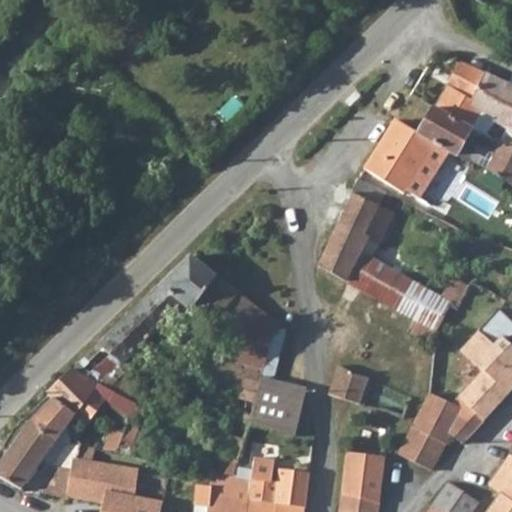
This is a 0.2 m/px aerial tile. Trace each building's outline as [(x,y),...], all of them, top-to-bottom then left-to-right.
[(511,83),(484,74),(460,63),(434,107),(472,129),(480,113),(493,120),(492,123),(501,128),(511,132),(511,83)] [(420,131),(449,148),(459,154),(472,129),(434,107),(420,131)] [(419,195),(449,148),(420,131),(396,118),(365,165),(405,190),(407,187),(419,195)] [(511,150),(511,132),(501,128),(492,140),(511,150)] [(511,186),(511,150),(492,140),(486,150),(479,146),(470,160),(511,186)] [(319,265),(348,281),(361,250),(359,249),(366,233),(379,239),(391,211),(379,206),(385,193),(358,180),(319,265)] [(435,330),(448,314),(453,305),(454,303),(445,298),(361,250),(348,281),(435,330)] [(210,476),(235,477),(243,455),(253,421),(260,390),(275,327),(277,321),(191,255),(73,369),(101,385),(107,388),(112,390),(137,404),(148,390),(136,380),(129,374),(187,315),(181,307),(184,303),(193,313),(233,335),(224,358),(208,353),(197,373),(238,395),(210,476)] [(461,303),(465,296),(471,287),(455,279),(445,298),(454,303),(453,305),(459,308),(461,303)] [(487,288),(473,282),(471,287),(465,296),(479,303),(487,288)] [(461,303),(459,308),(453,305),(448,314),(466,323),(475,311),(461,303)] [(192,322),(187,315),(129,374),(136,380),(192,322)] [(373,326),(340,364),(368,380),(375,372),(400,349),(373,326)] [(304,402),(305,403),(309,387),(277,380),(289,330),(275,327),(260,390),(291,395),(293,385),(307,388),(304,402)] [(490,375),(511,393),(511,344),(503,336),(495,344),(480,331),(462,350),(484,371),(490,375)] [(340,364),(331,391),(362,404),(368,380),(340,364)] [(98,389),(101,385),(73,369),(46,396),(52,401),(27,425),(59,441),(84,409),(98,389)] [(511,393),(490,375),(484,371),(453,403),(453,405),(464,410),(484,422),(487,419),(511,393)] [(98,389),(84,409),(94,417),(107,398),(112,390),(107,388),(101,385),(98,389)] [(260,390),(253,421),(294,434),(302,402),(304,402),(307,388),(293,385),(291,395),(260,390)] [(114,407),(132,417),(137,404),(112,390),(107,398),(116,403),(114,407)] [(453,403),(428,391),(401,451),(432,472),(452,436),(464,410),(453,405),(453,403)] [(464,443),(484,422),(464,410),(452,436),(464,443)] [(353,412),(347,448),(385,462),(390,425),(353,412)] [(0,477),(23,491),(52,450),(59,441),(27,425),(0,465),(0,477)] [(108,451),(138,457),(142,436),(113,430),(108,451)] [(67,441),(50,464),(76,472),(83,445),(67,441)] [(95,461),(98,449),(83,445),(76,472),(69,497),(101,504),(99,511),(161,511),(164,502),(137,496),(142,471),(95,461)] [(343,492),(378,505),(385,462),(347,448),(343,492)] [(502,492),(511,477),(511,452),(491,485),(502,492)] [(250,511),(306,511),(310,474),(281,469),(280,482),(274,481),(277,457),(254,455),(251,479),(254,479),(250,511)] [(44,494),(68,501),(69,497),(76,472),(50,464),(44,494)] [(179,479),(181,470),(172,468),(170,477),(179,479)] [(250,511),(254,479),(251,479),(235,477),(210,476),(210,486),(196,486),(197,506),(196,511),(250,511)] [(511,477),(502,492),(511,499),(511,477)] [(473,511),(480,502),(449,484),(432,508),(438,511),(473,511)] [(341,511),(377,511),(378,505),(343,492),(341,511)] [(488,511),(511,511),(511,499),(502,492),(488,511)]
